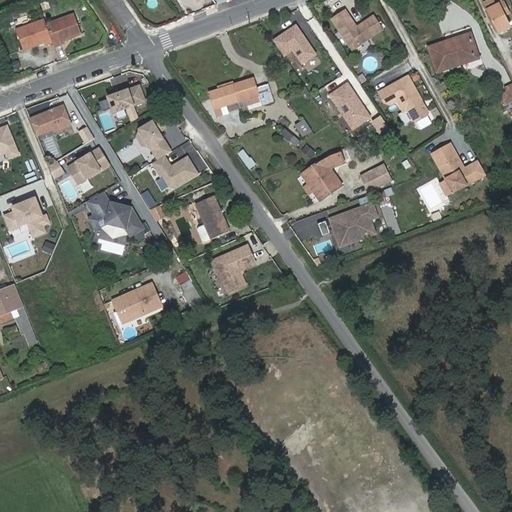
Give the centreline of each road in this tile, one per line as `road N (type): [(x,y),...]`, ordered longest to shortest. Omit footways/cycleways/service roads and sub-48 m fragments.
road 1 (unclassified): [(145,49),(476,511)]
road 2 (tertiary): [(145,49),(0,101)]
road 3 (tertiary): [(279,0),(145,49)]
